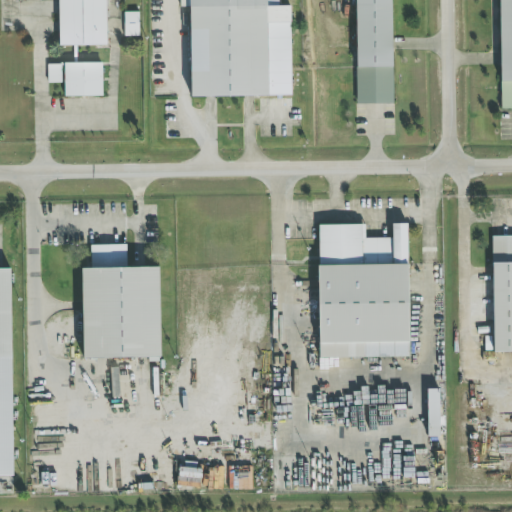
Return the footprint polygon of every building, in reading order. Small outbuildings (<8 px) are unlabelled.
[(58,0),(59,46),(106,46),(105,0),(58,0)] [(291,96),(290,6),(278,7),(277,0),(179,0),(180,7),(189,7),(190,97),(291,96)] [(392,0),(355,0),(356,104),(392,104),(392,0)] [(511,0),(499,0),(500,110),(511,109),(511,0)] [(138,12),(124,13),(124,37),(139,37),(138,12)] [(102,63),(63,64),(64,97),(102,96),(102,63)] [(61,65),(47,65),(47,83),(61,83),(61,65)] [(318,357),(409,357),(408,223),(391,223),(391,238),(363,238),(363,224),(317,224),(318,357)] [(511,235),(492,235),(492,351),(511,351),(511,235)] [(90,246),(91,269),(81,269),(83,359),(160,358),(158,267),(126,268),(126,245),(90,246)] [(10,270),(0,269),(0,476),(12,476),(10,270)] [(439,437),(439,389),(427,390),(427,437),(439,437)]
